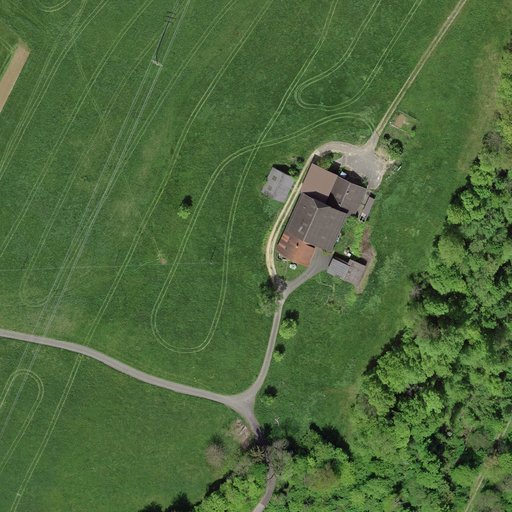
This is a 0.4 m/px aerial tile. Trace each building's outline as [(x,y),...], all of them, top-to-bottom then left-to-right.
[(337,174),(312,165),(297,194),(302,195),(323,204),(337,174)] [(294,179),(272,169),(259,196),(281,206),(294,179)] [(368,188),(337,174),(323,204),(302,195),(286,231),(283,230),(274,251),(304,265),(313,244),(328,251),(345,215),(354,219),(368,188)] [(352,252),(345,249),(342,256),(349,259),(352,252)] [(347,266),(332,259),(325,273),(356,287),(365,267),(349,260),(347,266)]
